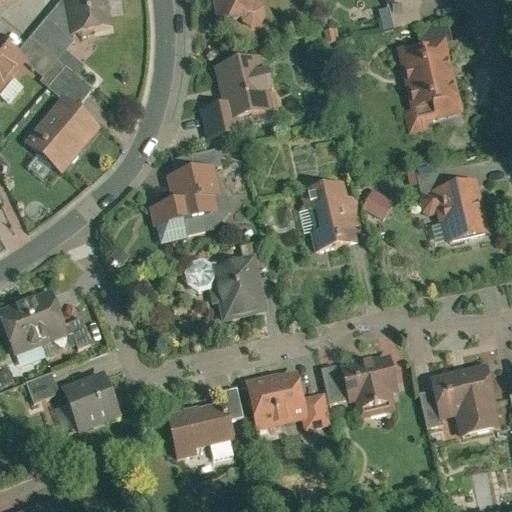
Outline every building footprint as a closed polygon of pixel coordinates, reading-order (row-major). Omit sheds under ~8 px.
[(102,0),(62,0),(60,1),(60,4),(69,45),(74,45),(111,37),(102,0)] [(249,0),(207,0),(214,32),(254,23),(249,0)] [(434,1),(434,0),(379,0),(383,13),(412,6),(434,1)] [(60,4),(27,45),(62,74),(72,82),(81,72),(63,58),(74,45),(69,45),(60,4)] [(412,6),(383,13),(384,16),(374,18),(380,39),(389,37),(390,39),(418,32),(412,6)] [(411,36),(415,53),(442,46),(443,51),(449,49),(444,28),(411,36)] [(38,90),(45,95),(62,74),(27,45),(14,61),(23,68),(22,69),(41,86),(38,90)] [(443,51),(442,46),(415,53),(393,58),(408,118),(401,120),(406,140),(427,136),(425,129),(461,121),(443,51)] [(0,95),(22,69),(23,68),(14,61),(0,49),(0,95)] [(220,113),(197,118),(203,149),(242,140),(239,127),(269,120),(265,102),(270,101),(265,77),(260,78),(257,66),(212,76),(220,113)] [(58,106),(72,118),(90,96),(72,82),(62,74),(45,95),(58,106)] [(59,184),(97,138),(72,118),(58,106),(21,152),(59,184)] [(168,168),(172,184),(211,174),(216,173),(212,157),(168,168)] [(151,238),(216,223),(212,205),(218,204),(211,174),(172,184),(163,186),(170,212),(146,217),(151,238)] [(488,244),(474,189),(429,201),(430,202),(417,206),(423,225),(435,222),(443,255),(488,244)] [(340,191),(298,202),(302,218),(310,217),(316,240),(308,241),(313,262),(355,252),(351,234),(358,232),(353,214),(351,204),(344,206),(340,191)] [(351,204),(353,214),(363,212),(360,200),(350,203),(351,204)] [(218,204),(212,205),(216,223),(217,224),(227,222),(222,203),(218,204)] [(250,267),(207,278),(210,291),(204,293),(209,315),(215,313),(221,334),(264,323),(262,315),(265,314),(257,280),(254,281),(250,267)] [(60,334),(47,300),(30,306),(29,302),(9,309),(10,313),(0,317),(0,339),(10,366),(64,346),(60,334)] [(78,327),(60,334),(64,346),(68,357),(87,350),(78,327)] [(99,339),(86,344),(93,360),(105,355),(99,339)] [(390,378),(387,364),(337,376),(339,383),(344,405),(346,414),(351,413),(355,430),(393,422),(389,404),(396,403),(395,399),(390,378)] [(499,439),(483,374),(427,388),(430,401),(437,431),(452,427),(458,449),(499,439)] [(403,375),(390,378),(395,399),(408,396),(403,375)] [(344,405),(339,383),(334,384),(332,376),(318,379),(326,413),(337,411),(337,407),(344,405)] [(118,426),(99,380),(57,397),(76,443),(118,426)] [(57,404),(48,382),(22,392),(31,414),(57,404)] [(300,408),(293,382),(276,386),(276,383),(248,390),(249,393),(242,395),(254,442),(299,431),(305,429),(300,408)] [(223,411),(227,430),(240,427),(234,397),(217,401),(219,412),(223,411)] [(437,431),(430,401),(415,405),(423,438),(438,435),(437,431)] [(320,403),(300,408),(305,429),(299,431),(301,441),(328,435),(320,403)] [(227,430),(223,411),(219,412),(162,425),(172,470),(194,465),(193,457),(231,449),(227,430)]
